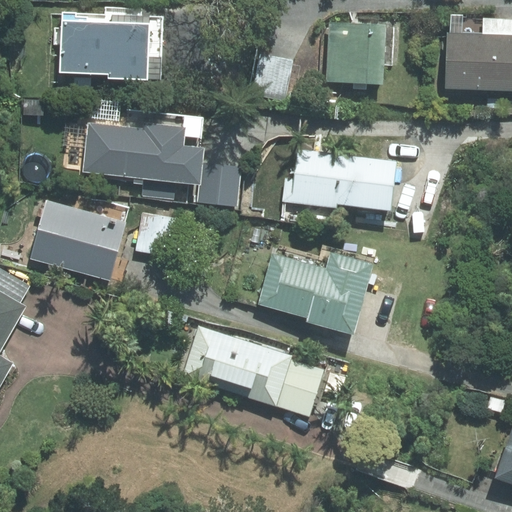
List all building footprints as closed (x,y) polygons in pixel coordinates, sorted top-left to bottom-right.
[(83,11),(69,11),(69,28),(57,28),(56,44),(68,45),(67,72),(116,73),(116,78),(159,79),(161,22),(95,20),(95,15),(82,15),(83,11)] [(489,27),(453,27),(452,81),(511,81),(511,12),(489,12),(489,27)] [(392,19),(332,18),(330,76),(390,78),(392,19)] [(299,50),(257,42),(247,94),(289,102),(299,50)] [(201,201),(243,206),(247,166),(213,163),(215,146),(194,144),(196,126),(150,121),(150,127),(91,121),(87,172),(139,177),(138,182),(146,183),(145,195),(179,199),(181,181),(203,183),(201,201)] [(403,154),(301,145),(298,173),(291,172),(288,195),(398,205),(403,154)] [(134,220),(47,198),(32,257),(119,279),(134,220)] [(281,246),(263,303),(365,334),(387,261),(324,242),(319,258),(281,246)] [(0,395),(18,361),(4,353),(30,306),(24,303),(33,285),(0,267),(0,395)] [(201,322),(183,374),(315,419),(333,366),(201,322)] [(511,415),(511,399),(489,393),(484,408),(511,417),(511,415)] [(511,474),(511,444),(501,470),(511,474)]
